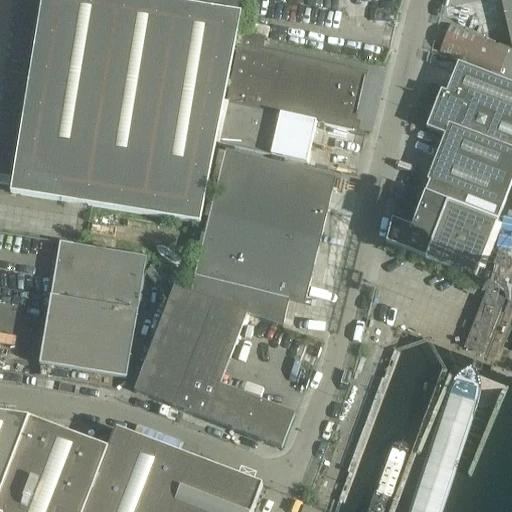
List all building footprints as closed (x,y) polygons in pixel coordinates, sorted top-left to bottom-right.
[(30,75),(11,195),(199,225),(223,104),(243,0),(42,0),(32,66),(28,65),(26,74),(30,75)] [(511,0),(500,0),(511,49),(511,48),(511,0)] [(500,44),(463,30),(450,25),(439,54),(499,77),(510,48),(500,44)] [(228,105),(317,125),(353,133),(366,75),(263,51),(265,39),(240,34),(226,104),(228,105)] [(426,130),(444,137),(488,154),(511,163),(511,86),(458,65),(446,95),(441,93),(426,130)] [(317,125),(228,105),(219,146),(308,166),(317,125)] [(429,183),(501,211),(501,212),(511,183),(511,163),(488,154),(444,137),(427,182),(429,183)] [(191,295),(247,316),(283,330),(289,302),(305,306),(313,275),(323,277),(338,214),(328,211),(336,180),(226,153),(191,295)] [(429,183),(425,194),(497,222),(501,211),(429,183)] [(497,222),(425,194),(411,229),(392,221),(385,245),(474,279),(497,222)] [(511,226),(506,242),(465,348),(473,351),(472,352),(475,353),(483,356),(511,283),(511,226)] [(60,244),(39,366),(126,381),(147,258),(60,244)] [(247,316),(191,295),(174,288),(134,394),(207,421),(281,450),(294,417),(219,388),(247,316)] [(420,344),(397,356),(335,511),(393,511),(447,369),(436,350),(420,344)] [(0,511),(253,511),(262,488),(116,432),(98,429),(97,430),(91,445),(30,422),(0,417),(0,511)]
